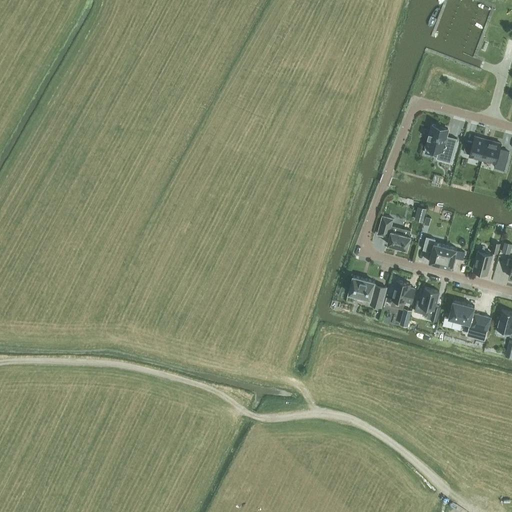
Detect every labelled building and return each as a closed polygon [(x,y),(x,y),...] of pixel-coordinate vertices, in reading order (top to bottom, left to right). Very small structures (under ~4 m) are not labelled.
[(448,128),(432,124),(430,133),(429,132),(428,137),(429,138),(425,151),(437,154),(435,163),(449,167),(456,139),(446,137),(448,128)] [(484,159),(489,140),(484,138),(475,136),(472,147),(466,145),(463,157),(470,159),(471,156),(484,159)] [(502,143),(489,140),(484,159),(497,163),(502,143)] [(418,206),(414,219),(422,221),(426,208),(418,206)] [(407,249),(411,235),(390,230),(393,218),(382,215),(377,234),(389,237),(387,243),(407,249)] [(509,252),(511,243),(504,241),(501,250),(509,252)] [(440,264),(445,245),(434,242),(429,261),(440,264)] [(490,251),(497,253),(500,243),(493,242),(490,251)] [(445,245),(440,264),(452,267),(457,248),(445,245)] [(487,273),(492,254),(478,250),(473,270),(487,273)] [(361,277),(353,275),(348,292),(371,298),(370,303),(381,306),(386,287),(374,284),(374,281),(366,279),(366,278),(365,279),(362,278),(362,277),(361,277)] [(411,304),(415,288),(409,287),(410,283),(396,279),(391,300),(404,304),(405,302),(411,304)] [(436,320),(440,306),(435,305),(439,290),(425,287),(420,305),(429,308),(426,318),(431,319),(436,320)] [(474,314),(472,314),(474,306),(453,300),(448,317),(469,323),(470,320),(472,321),(471,326),(487,331),(490,318),(474,313),(474,314)] [(511,311),(501,309),(499,317),(497,317),(495,323),(497,324),(496,328),(510,332),(509,335),(511,336),(511,311)]
